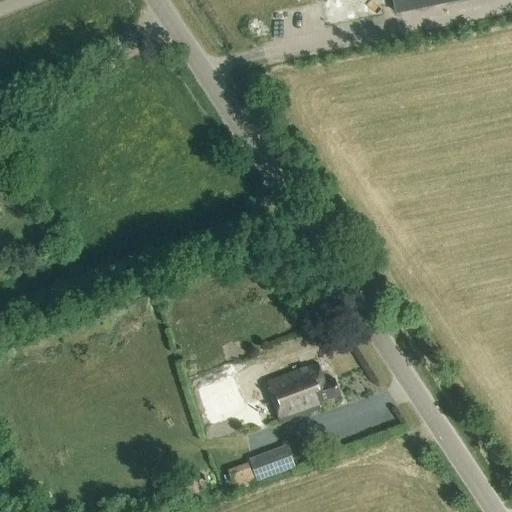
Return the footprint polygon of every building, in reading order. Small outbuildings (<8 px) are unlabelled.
[(393,0),(397,14),(461,0),(393,0)] [(157,303),(129,311),(133,323),(160,315),(157,303)] [(318,365),(266,383),(265,384),(279,424),(321,409),(318,402),(339,395),(334,379),(325,382),(318,365)] [(256,372),(221,384),(207,389),(222,430),(238,424),(235,415),(267,404),(256,372)] [(286,445),(249,459),(252,467),(235,473),(239,484),(255,478),(256,481),(294,468),(286,445)] [(182,476),(186,494),(199,491),(196,474),(182,476)] [(149,476),(115,488),(119,500),(154,489),(149,476)] [(48,511),(41,494),(28,499),(32,511),(48,511)]
